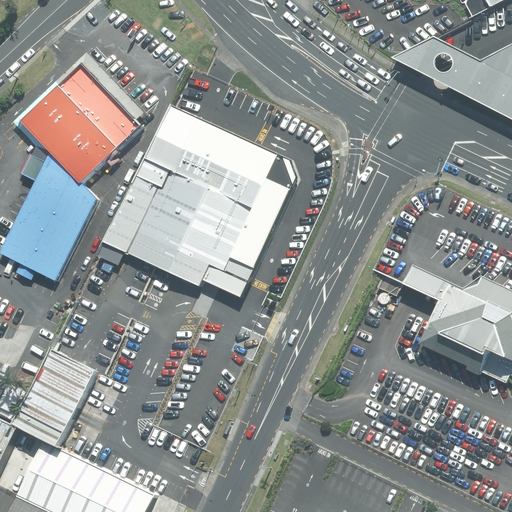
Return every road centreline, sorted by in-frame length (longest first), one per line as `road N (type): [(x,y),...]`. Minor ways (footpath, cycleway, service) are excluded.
road 1 (secondary): [(353,227),(220,511)]
road 2 (secondary): [(276,0),(413,100)]
road 3 (secondary): [(349,103),(218,0)]
road 4 (secondary): [(353,227),(357,137),(349,103)]
road 5 (secondary): [(511,184),(398,131)]
